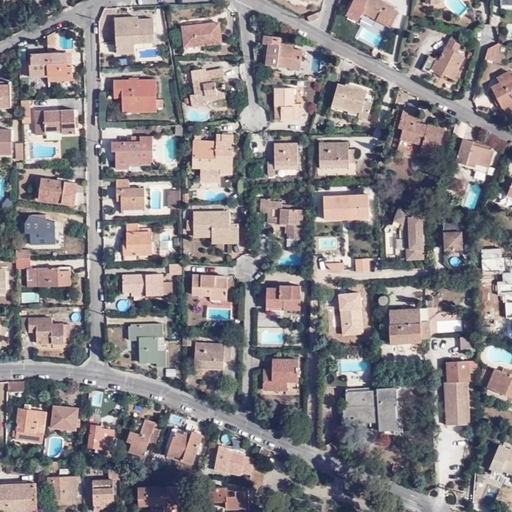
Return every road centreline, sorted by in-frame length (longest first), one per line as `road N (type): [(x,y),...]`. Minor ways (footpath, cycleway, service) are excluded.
road 1 (residential): [(86,11),(94,32),(96,375)]
road 2 (residential): [(467,116),(245,1)]
road 3 (residential): [(246,426),(435,511)]
road 4 (residential): [(96,375),(246,426)]
road 5 (residential): [(246,426),(253,271)]
road 6 (residential): [(245,1),(257,123)]
